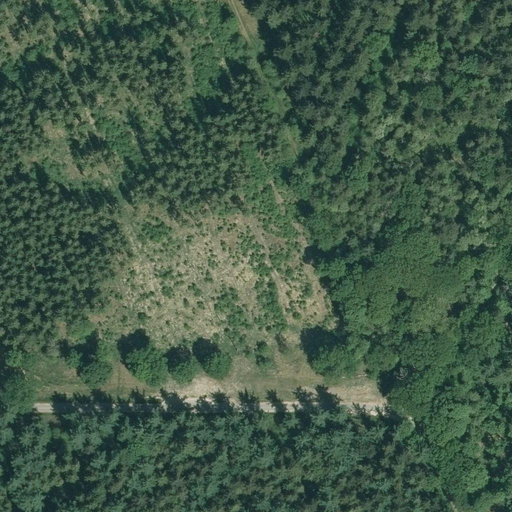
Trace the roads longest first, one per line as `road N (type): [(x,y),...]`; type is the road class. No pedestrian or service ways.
road 1 (unclassified): [(0,410),(373,409),(422,436),(460,511)]
road 2 (track): [(389,414),(366,307),(232,0)]
road 3 (track): [(422,436),(511,251)]
